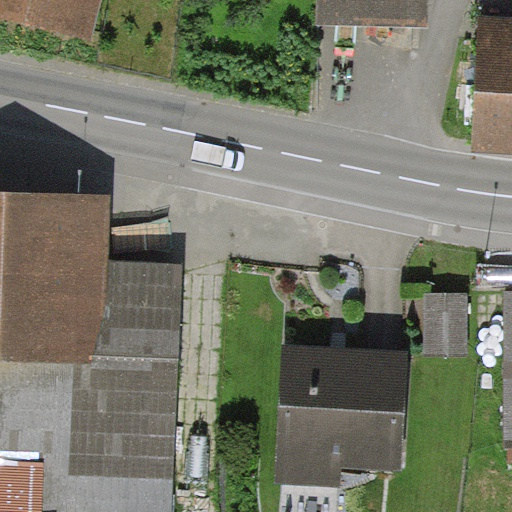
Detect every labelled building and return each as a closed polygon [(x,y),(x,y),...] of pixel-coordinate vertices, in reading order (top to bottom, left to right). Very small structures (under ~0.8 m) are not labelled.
[(0,0),(0,26),(90,49),(101,0),(0,0)] [(310,0),(310,26),(416,28),(416,0),(310,0)] [(511,35),(476,33),(470,147),(511,148),(511,35)] [(0,511),(40,511),(41,505),(62,505),(61,511),(168,511),(174,271),(106,269),(108,204),(0,201),(0,511)] [(467,355),(467,295),(426,296),(426,355),(467,355)] [(403,361),(289,355),(282,481),(339,484),(340,459),(397,463),(403,361)]
